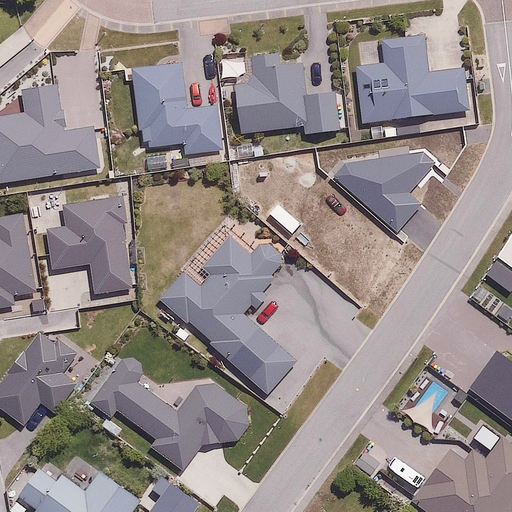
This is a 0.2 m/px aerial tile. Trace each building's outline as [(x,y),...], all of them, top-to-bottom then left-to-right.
[(429,71),(426,32),(354,39),(362,126),(472,116),(468,68),(429,71)] [(238,75),(243,133),(303,128),(304,135),(343,131),(340,91),(308,94),(305,63),(283,65),(282,52),(256,54),(257,74),(238,75)] [(186,63),(130,67),(134,114),(137,114),(138,129),(146,128),(147,148),(186,145),(186,153),(220,150),(217,104),(189,106),(186,63)] [(0,125),(0,191),(87,176),(80,137),(53,141),(45,95),(9,101),(13,123),(0,125)] [(111,204),(54,211),(56,232),(38,235),(44,279),(84,274),(88,305),(124,300),(111,204)] [(22,299),(11,224),(0,225),(0,311),(3,311),(2,302),(22,299)] [(185,272),(161,299),(270,398),(301,364),(245,314),(253,305),(259,311),(274,295),(267,289),(279,276),(274,272),(288,257),(264,235),(250,250),(232,234),(206,263),(216,272),(202,287),(185,272)] [(496,258),(511,269),(511,248),(506,244),(496,258)] [(79,356),(37,325),(0,375),(0,418),(22,434),(42,407),(55,416),(81,381),(68,371),(79,356)] [(243,443),(253,430),(248,405),(218,382),(197,384),(178,409),(142,381),(148,373),(126,356),(88,406),(115,426),(123,415),(157,441),(151,449),(184,475),(207,446),(243,443)] [(414,501),(428,511),(511,511),(511,439),(500,430),(478,458),(458,443),(414,501)] [(8,511),(9,511),(139,511),(148,500),(76,452),(65,468),(45,455),(8,511)]
